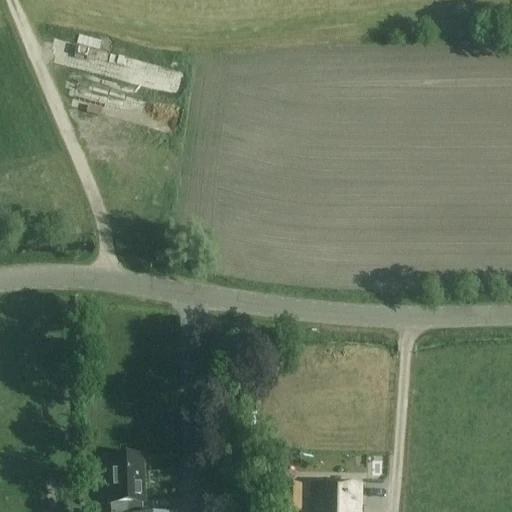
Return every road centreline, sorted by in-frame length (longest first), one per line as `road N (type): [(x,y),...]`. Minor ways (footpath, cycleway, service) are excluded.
road 1 (unclassified): [(0,278),(114,272),(335,307),(511,315)]
road 2 (track): [(11,0),(101,216),(106,272)]
